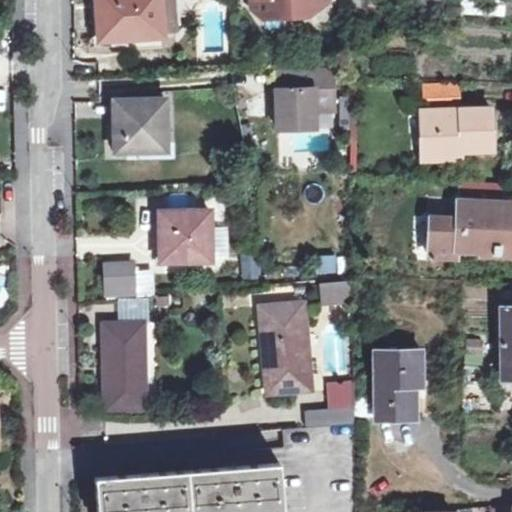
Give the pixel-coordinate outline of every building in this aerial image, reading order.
[(95,0),(99,40),(163,35),(160,0),(95,0)] [(251,0),(251,10),(262,18),(306,15),(305,2),(327,1),(327,0),(251,0)] [(281,130),(319,129),(319,112),(339,112),(339,73),(280,74),(281,130)] [(430,85),(431,110),(462,109),(462,84),(430,85)] [(114,154),(167,152),(166,98),(113,100),(114,154)] [(462,109),(431,110),(422,110),(423,131),(427,131),(428,152),(463,151),(496,150),(496,108),(462,109)] [(245,149),(267,150),(269,123),(247,122),(245,149)] [(463,151),(428,152),(428,163),(463,162),(463,151)] [(462,183),(461,201),(508,204),(508,186),(462,183)] [(511,204),(508,204),(461,201),(459,201),(458,215),(432,214),(430,255),(458,256),(458,250),(502,253),(502,249),(511,249),(511,204)] [(161,232),(165,232),(165,260),(212,260),(212,211),(161,211),(161,232)] [(310,255),(312,276),(336,274),(334,253),(310,255)] [(130,258),(99,260),(101,296),(153,293),(151,267),(131,268),(130,258)] [(322,303),(350,300),(348,280),(322,283),(322,303)] [(269,394),(313,390),(304,303),(261,307),(269,394)] [(503,377),(511,377),(511,307),(504,307),(503,377)] [(106,394),(111,394),(111,410),(146,410),(146,393),(142,393),(142,359),(145,359),(144,323),(105,325),(106,394)] [(376,419),(414,418),(414,386),(423,386),(422,350),(375,350),(376,419)] [(329,382),(330,409),(354,407),(354,381),(329,382)] [(354,407),(330,409),(305,411),(307,427),(355,423),(354,407)] [(98,511),(266,511),(284,511),(280,462),(96,477),(98,511)]
